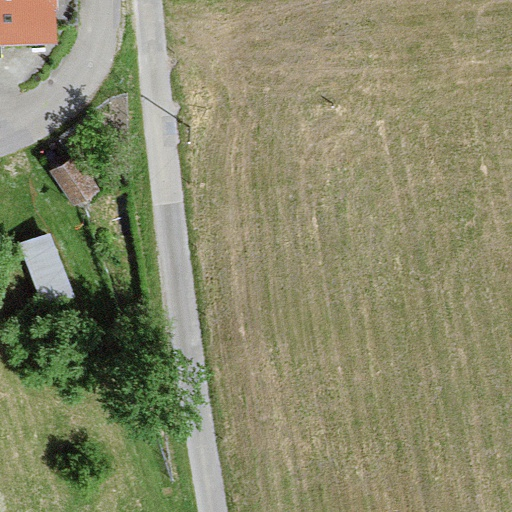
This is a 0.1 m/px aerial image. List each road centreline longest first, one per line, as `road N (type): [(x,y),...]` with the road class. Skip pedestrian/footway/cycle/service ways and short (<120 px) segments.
road 1 (residential): [(141,0),(209,511)]
road 2 (residential): [(103,0),(95,34),(66,82),(0,123)]
